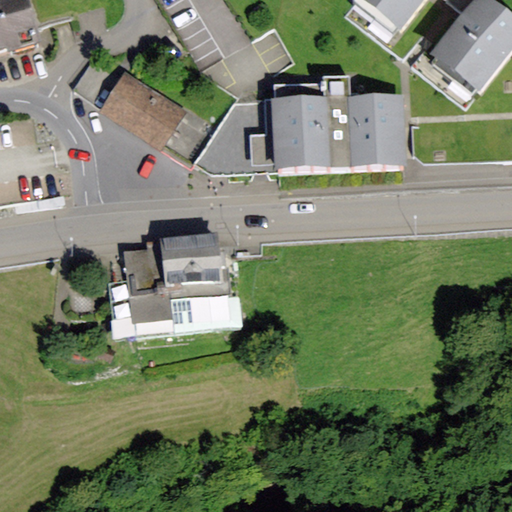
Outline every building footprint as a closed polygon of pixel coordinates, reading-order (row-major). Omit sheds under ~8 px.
[(32,0),(0,0),(0,58),(46,44),(32,0)] [(353,0),(352,2),(400,40),(431,0),(353,0)] [(511,63),(511,18),(488,0),(481,0),(481,1),(467,19),(431,63),(481,102),(511,63)] [(480,0),(441,0),(467,19),(481,1),(480,0)] [(189,111),(129,77),(106,118),(165,152),(189,111)] [(206,142),(209,183),(408,170),(404,106),(357,109),(355,83),(328,85),(329,104),(226,111),(227,140),(206,142)] [(227,243),(131,254),(137,311),(234,300),(227,243)]
